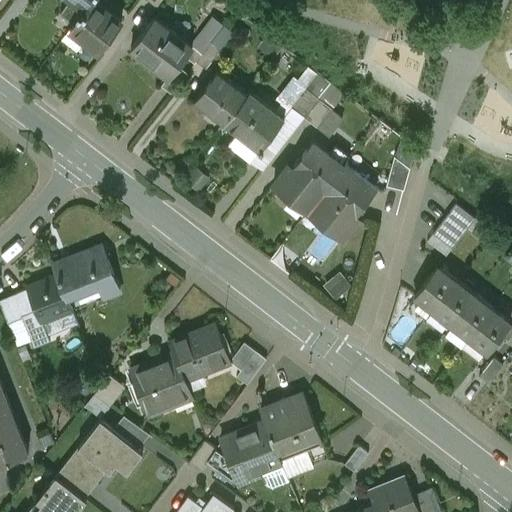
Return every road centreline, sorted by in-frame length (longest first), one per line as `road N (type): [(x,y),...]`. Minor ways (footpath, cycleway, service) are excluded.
road 1 (residential): [(511,488),(84,159)]
road 2 (residential): [(0,249),(84,159)]
